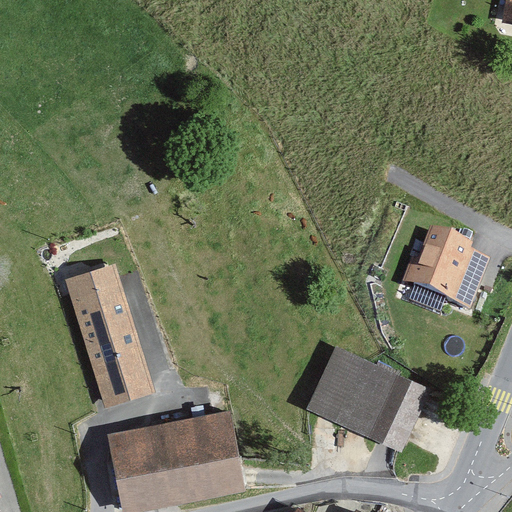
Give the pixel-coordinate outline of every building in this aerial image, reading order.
[(511,0),(505,0),(501,21),(511,23),(511,0)] [(473,247),(431,231),(419,261),(412,259),(402,285),(471,311),(490,260),(471,253),(473,247)] [(115,264),(65,278),(102,409),(152,395),(115,264)] [(336,345),(308,409),(402,451),(430,387),(336,345)] [(229,408),(110,433),(126,511),(130,511),(246,488),(229,408)]
